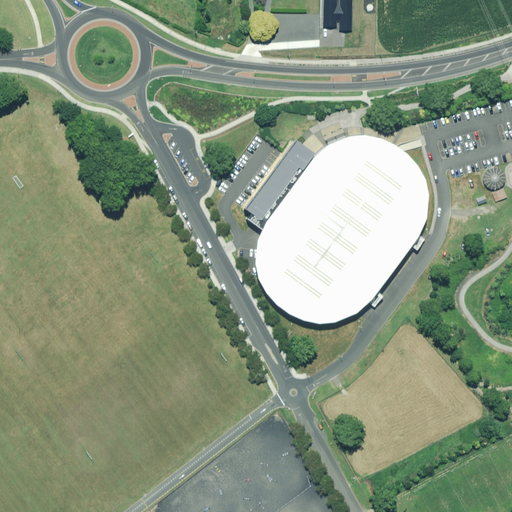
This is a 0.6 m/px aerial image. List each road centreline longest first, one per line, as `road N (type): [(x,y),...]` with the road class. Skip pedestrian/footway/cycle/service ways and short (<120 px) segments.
road 1 (secondary): [(141,32),(197,57),(244,66),(440,68)]
road 2 (secondary): [(440,68),(351,86),(171,70),(142,76)]
road 3 (unclassified): [(289,384),(148,129)]
road 4 (unclassified): [(357,511),(296,401)]
